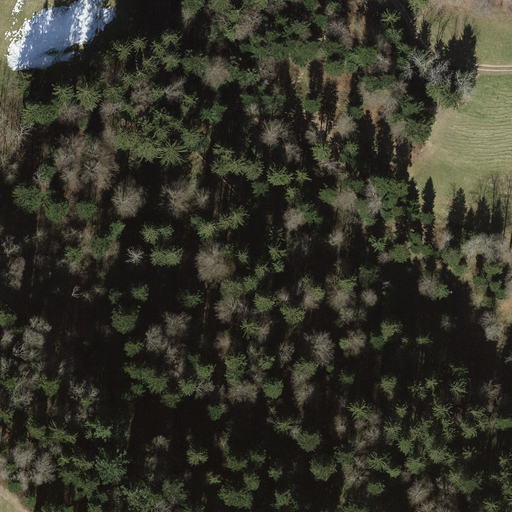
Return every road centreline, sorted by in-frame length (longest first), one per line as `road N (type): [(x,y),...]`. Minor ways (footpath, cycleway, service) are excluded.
road 1 (track): [(310,511),(244,434),(173,190)]
road 2 (track): [(0,287),(178,481),(224,511)]
road 3 (track): [(511,68),(444,60),(388,0)]
